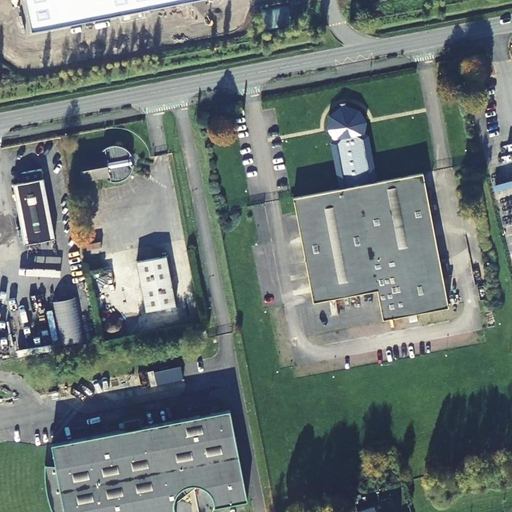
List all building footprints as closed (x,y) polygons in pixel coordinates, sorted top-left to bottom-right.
[(25,0),(31,31),(187,0),(25,0)] [(349,117),(349,111),(342,111),(342,117),(337,125),(334,132),(336,141),(333,144),(342,189),(294,199),(314,302),(378,291),(384,321),(449,309),(424,173),(378,182),(370,140),(365,135),(364,127),(361,121),(356,118),(349,117)] [(118,145),(110,144),(105,146),(106,155),(79,160),(83,181),(109,176),(111,181),(122,179),(132,170),(132,159),(127,149),(118,145)] [(54,238),(42,181),(14,186),(25,244),(54,238)] [(178,306),(169,256),(139,262),(149,312),(178,306)] [(180,365),(152,372),(155,384),(183,377),(180,365)] [(134,374),(83,383),(88,409),(138,399),(134,374)] [(251,499),(228,384),(50,420),(54,441),(45,443),(51,490),(54,506),(67,504),(68,511),(179,511),(177,506),(178,498),(179,490),(184,485),(191,494),(208,481),(213,484),(219,490),(221,494),(222,504),(251,499)] [(76,385),(25,395),(30,420),(81,411),(76,385)] [(191,494),(184,485),(179,490),(178,498),(177,506),(191,494)]
